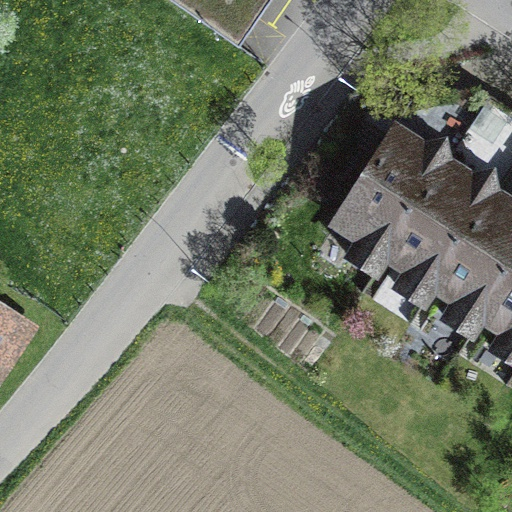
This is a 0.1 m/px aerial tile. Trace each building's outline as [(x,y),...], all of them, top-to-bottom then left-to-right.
[(170,0),(225,38),(251,0),(170,0)] [(400,126),(338,222),(387,253),(449,158),(400,126)] [(496,189),(449,158),(387,253),(434,284),(496,189)] [(511,269),(511,198),(496,189),(434,284),(482,315),(511,269)] [(511,269),(482,315),(511,334),(511,269)] [(0,363),(21,332),(0,318),(0,363)]
